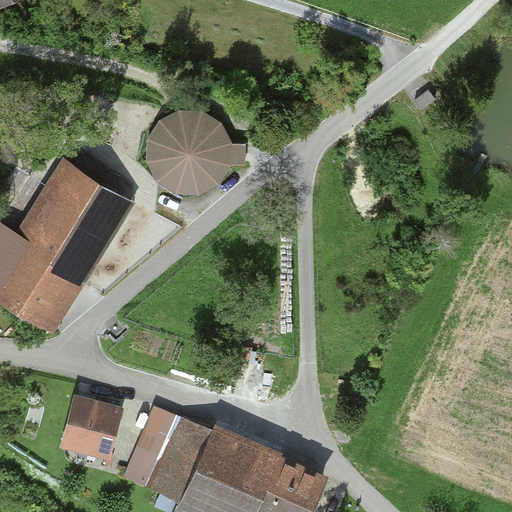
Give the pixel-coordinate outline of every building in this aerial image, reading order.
[(159,179),(170,188),(183,194),(198,195),(211,191),(223,182),(231,170),(235,156),(233,142),(227,129),(217,119),(204,113),(190,111),(178,114),(167,120),(158,129),(153,141),(151,153),(153,166),(159,179)] [(370,143),(340,153),(363,227),(394,217),(370,143)] [(0,293),(63,331),(140,202),(69,160),(27,231),(0,215),(0,293)] [(133,405),(83,391),(68,443),(118,457),(133,405)] [(307,511),(324,476),(216,428),(156,407),(126,474),(184,499),(212,511),(307,511)]
